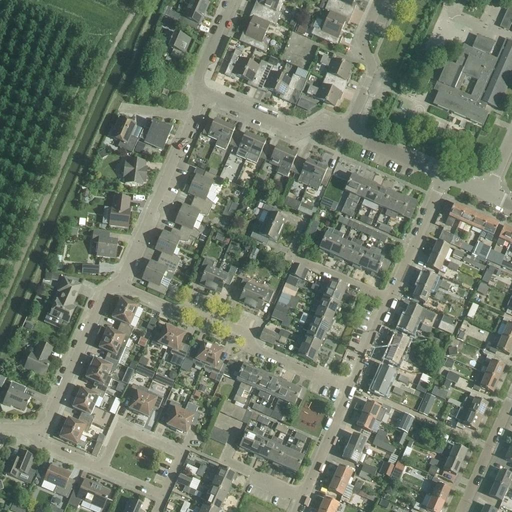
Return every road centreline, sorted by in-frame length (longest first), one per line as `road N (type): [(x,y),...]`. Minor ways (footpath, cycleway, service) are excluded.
road 1 (residential): [(348,392),(257,352),(251,338),(119,287)]
road 2 (residential): [(119,287),(203,94)]
road 3 (residential): [(39,432),(104,295),(119,287)]
road 4 (residential): [(347,131),(322,120),(296,134),(203,94)]
road 5 (residential): [(102,469),(119,429),(181,455),(163,496)]
road 6 (residential): [(347,131),(371,69),(361,40),(378,0)]
road 7 (residential): [(389,299),(444,175)]
road 8 (residential): [(460,511),(511,395)]
